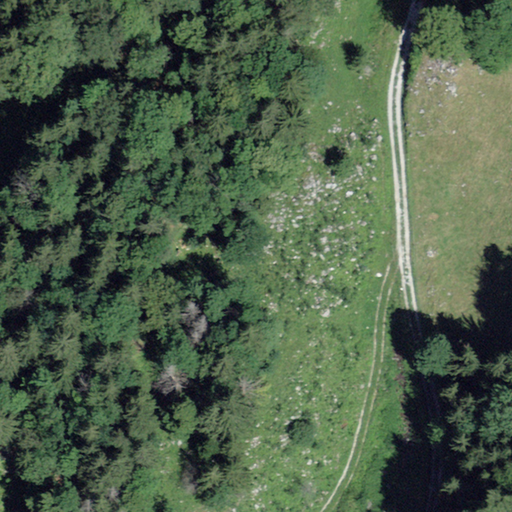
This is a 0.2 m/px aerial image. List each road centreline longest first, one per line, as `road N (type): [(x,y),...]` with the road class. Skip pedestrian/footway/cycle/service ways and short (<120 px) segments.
road 1 (track): [(399,511),(412,288),(393,88),(413,0)]
road 2 (track): [(407,236),(393,268),(356,466),(323,511)]
